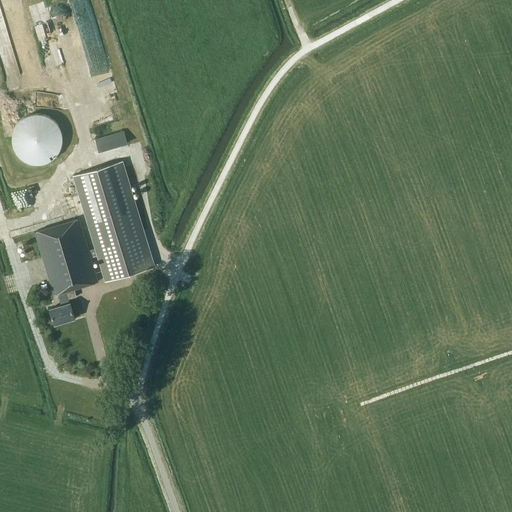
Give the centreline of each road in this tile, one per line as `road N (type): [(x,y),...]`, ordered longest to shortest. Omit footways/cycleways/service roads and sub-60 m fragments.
road 1 (track): [(396,0),(315,44),(273,83),(191,240),(136,402)]
road 2 (unclassified): [(117,390),(136,402),(176,511)]
